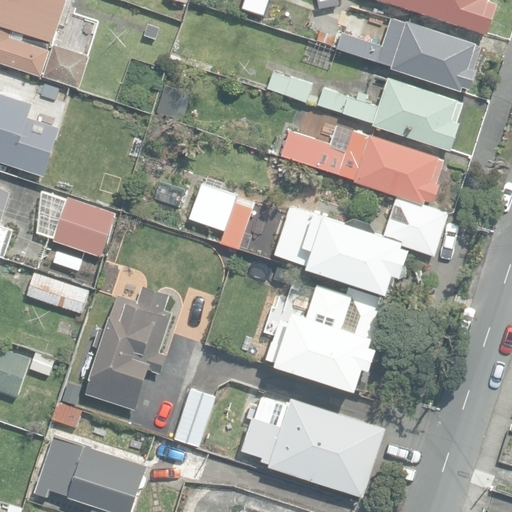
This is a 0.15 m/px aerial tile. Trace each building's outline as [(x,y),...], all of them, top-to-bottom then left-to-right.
[(0,0),(0,61),(81,88),(92,55),(56,43),(59,31),(58,31),(67,0),(0,0)] [(244,0),(242,8),(266,16),(271,2),(264,0),(244,0)] [(384,0),(489,34),(499,3),(490,0),(384,0)] [(393,67),(463,90),(464,86),(472,88),(478,69),(475,68),(482,46),(477,45),(477,42),(408,20),(408,22),(392,17),(383,44),(343,31),(338,47),(393,65),(393,67)] [(144,35),(165,43),(171,27),(151,19),(144,35)] [(306,53),(334,63),(338,50),(310,41),(306,53)] [(269,86),(308,101),(315,83),(277,68),(269,86)] [(374,124),(451,149),(461,122),(458,121),(464,103),(459,101),(459,99),(390,76),(380,105),(367,101),(370,94),(360,91),(358,98),(326,87),(320,104),(375,122),(374,124)] [(0,159),(44,174),(59,121),(28,110),(32,99),(0,88),(0,159)] [(107,152),(136,161),(150,116),(108,103),(102,123),(106,125),(102,139),(110,142),(107,152)] [(284,156),(426,203),(427,200),(435,202),(442,183),(438,182),(446,159),(441,157),(442,155),(372,132),(371,135),(339,125),(330,152),(320,149),(322,145),(291,135),(284,156)] [(203,181),(190,217),(227,230),(237,202),(240,194),(203,181)] [(0,255),(4,257),(14,229),(1,224),(12,192),(0,185),(0,255)] [(54,239),(102,256),(117,213),(69,196),(68,199),(43,190),(38,232),(55,238),(54,239)] [(237,202),(227,230),(223,241),(241,247),(244,238),(253,242),(264,211),(237,202)] [(399,227),(435,240),(443,215),(407,202),(399,227)] [(309,266),(388,292),(394,272),(402,275),(411,247),(404,245),(405,240),(376,230),(371,222),(355,217),(346,220),(326,214),(325,216),(292,205),(277,252),(310,263),(309,266)] [(55,261),(81,270),(84,259),(59,250),(55,261)] [(29,294),(83,312),(90,289),(36,272),(29,294)] [(88,392),(137,409),(150,369),(161,373),(168,352),(162,350),(175,311),(167,308),(171,294),(144,285),(139,300),(120,293),(88,392)] [(281,314),(266,360),(359,390),(366,368),(375,370),(382,346),(375,344),(378,335),(384,337),(394,304),(347,289),(345,295),(315,285),(307,310),(293,306),(290,317),(281,314)] [(0,389),(19,396),(30,365),(44,370),(48,356),(35,351),(33,357),(0,345),(0,389)] [(175,437),(200,445),(217,396),(192,387),(175,437)] [(268,465),(365,496),(388,423),(292,392),(289,404),(259,395),(242,449),(263,456),(262,458),(270,460),(268,465)] [(54,417),(78,426),(84,410),(60,401),(54,417)] [(92,511),(132,511),(140,488),(145,486),(148,475),(147,470),(149,464),(94,446),(94,445),(57,432),(37,492),(49,496),(51,489),(95,503),(92,511)]
